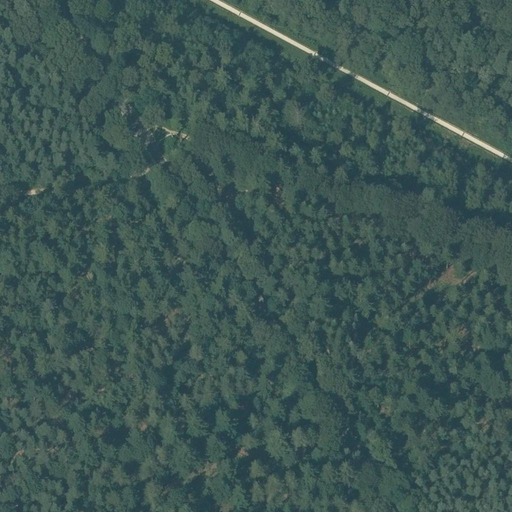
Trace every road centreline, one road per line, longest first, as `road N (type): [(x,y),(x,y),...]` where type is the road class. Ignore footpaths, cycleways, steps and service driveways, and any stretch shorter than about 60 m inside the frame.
road 1 (secondary): [(398,511),(50,0)]
road 2 (track): [(0,187),(102,183),(155,164)]
